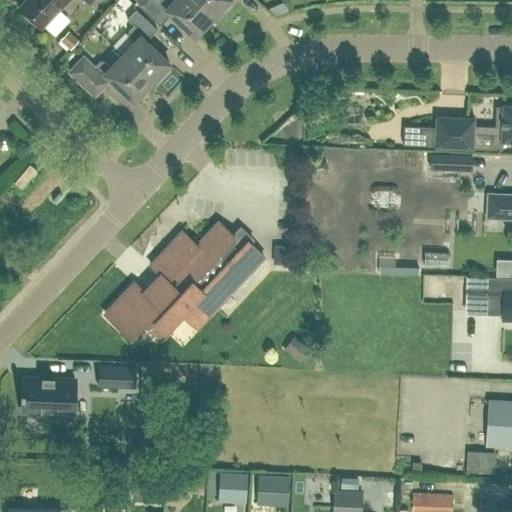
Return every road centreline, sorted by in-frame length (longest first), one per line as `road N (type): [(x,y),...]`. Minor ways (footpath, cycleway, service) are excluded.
road 1 (residential): [(133,194),(235,85),(274,61),(313,51),(511,49)]
road 2 (residential): [(0,336),(133,194)]
road 3 (unclassified): [(133,194),(0,65)]
